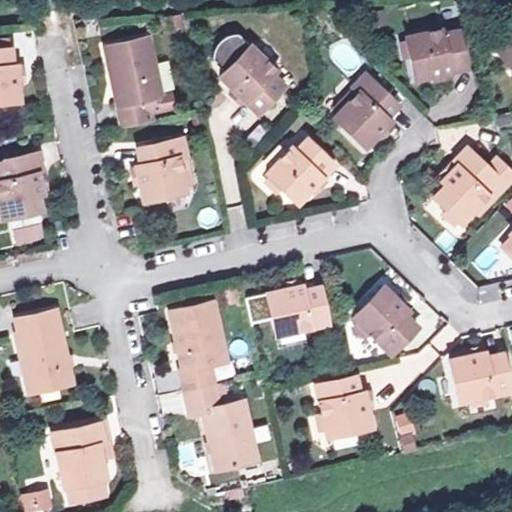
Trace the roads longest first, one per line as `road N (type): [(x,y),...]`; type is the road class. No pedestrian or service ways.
road 1 (residential): [(375,225),(103,275)]
road 2 (residential): [(53,38),(103,275)]
road 3 (residential): [(103,275),(154,493)]
road 4 (residential): [(511,306),(465,318),(375,225)]
